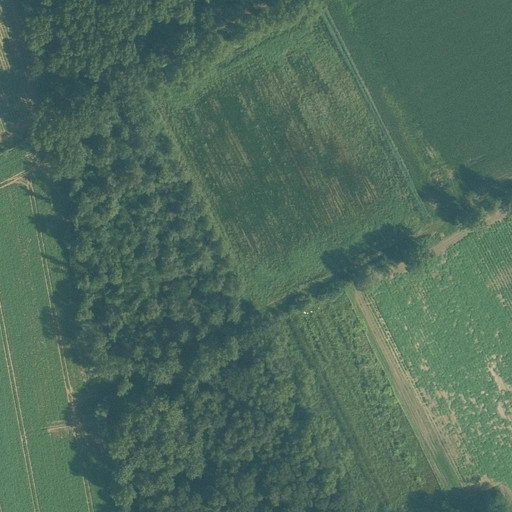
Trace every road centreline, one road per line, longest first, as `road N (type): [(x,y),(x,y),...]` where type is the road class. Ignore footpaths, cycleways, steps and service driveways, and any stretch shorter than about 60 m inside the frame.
road 1 (track): [(109,387),(511,183)]
road 2 (track): [(62,107),(277,0)]
